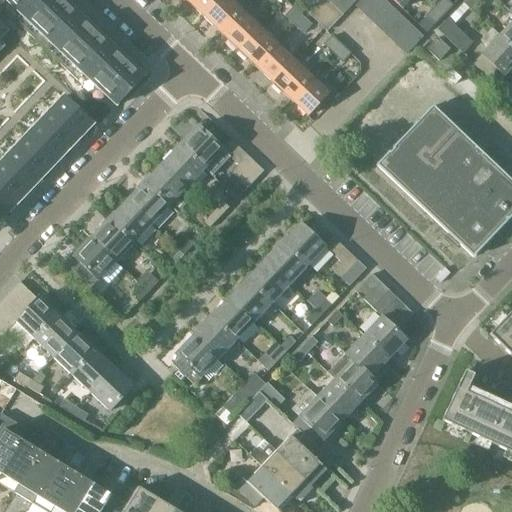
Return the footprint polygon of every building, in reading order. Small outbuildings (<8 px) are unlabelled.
[(0,0),(0,13),(3,10),(101,104),(107,97),(116,106),(144,77),(112,46),(80,17),(63,0),(0,0)] [(218,0),(185,0),(202,17),(218,0)] [(220,33),(241,11),(230,0),(218,0),(202,17),(220,33)] [(328,0),(323,0),(318,5),(336,22),(343,14),(328,0)] [(328,0),(343,14),(353,4),(356,0),(328,0)] [(373,0),(356,0),(353,4),(362,12),(373,0)] [(373,0),(362,12),(371,20),(387,3),(384,0),(373,0)] [(410,0),(392,0),(402,9),(410,0)] [(445,0),(442,0),(436,7),(444,15),(452,6),(445,0)] [(480,0),(466,0),(463,4),(472,13),(483,2),(480,0)] [(371,20),(379,28),(396,11),(387,3),(371,20)] [(336,22),(318,5),(309,14),(327,31),(336,22)] [(427,16),(435,24),(444,15),(436,7),(427,16)] [(294,25),(302,16),(293,8),(285,16),(294,25)] [(259,27),(241,11),(220,33),(237,50),(259,27)] [(379,28),(388,37),(405,20),(396,11),(379,28)] [(312,25),(302,16),(294,25),(303,34),(312,25)] [(388,37),(397,46),(413,28),(405,20),(388,37)] [(472,44),(448,20),(438,30),(463,54),(472,44)] [(511,23),(499,38),(511,49),(511,23)] [(259,27),(237,50),(254,66),(276,44),(259,27)] [(423,37),(413,28),(397,46),(406,54),(423,37)] [(511,68),(511,49),(499,38),(491,31),(480,42),(488,49),(481,56),(503,78),(511,68)] [(333,53),(341,45),(332,37),(324,45),(333,53)] [(427,50),(439,62),(450,50),(438,39),(427,50)] [(293,60),(276,44),(254,66),(272,83),(293,60)] [(350,54),(341,45),(333,53),(342,63),(350,54)] [(311,77),(293,60),(272,83),(289,99),(311,77)] [(311,77),(289,99),(307,117),(329,94),(311,77)] [(64,97),(51,110),(79,138),(93,124),(64,97)] [(511,216),(511,180),(434,106),(376,166),(473,258),(511,216)] [(51,110),(38,123),(67,150),(79,138),(51,110)] [(38,123),(26,135),(55,163),(67,150),(38,123)] [(205,170),(223,151),(224,150),(222,149),(198,126),(179,146),(205,170)] [(26,135),(15,148),(44,175),(55,163),(26,135)] [(222,149),(224,150),(223,151),(238,165),(247,156),(231,140),(222,149)] [(179,146),(162,164),(188,188),(205,170),(179,146)] [(15,148),(3,160),(32,188),(44,175),(15,148)] [(239,181),(256,164),(247,156),(238,165),(231,173),(239,181)] [(3,160),(0,163),(0,182),(19,201),(32,188),(3,160)] [(162,164),(144,183),(169,207),(176,214),(183,207),(176,200),(188,188),(162,164)] [(239,181),(248,189),(264,172),(256,164),(239,181)] [(0,206),(7,213),(19,201),(0,182),(0,206)] [(144,183),(126,202),(151,225),(151,226),(169,207),(144,183)] [(151,226),(151,225),(126,202),(108,221),(133,244),(151,226)] [(223,202),(213,212),(219,218),(229,208),(223,202)] [(212,225),(219,218),(213,212),(203,223),(209,229),(212,225)] [(108,221),(90,239),(116,263),(133,244),(108,221)] [(300,225),(283,243),(308,267),(326,249),(324,247),(300,225)] [(174,247),(178,250),(184,256),(194,245),(184,237),(174,247)] [(349,254),(333,238),(324,247),(326,249),(340,263),(349,254)] [(116,263),(90,239),(88,241),(86,239),(77,248),(79,251),(72,258),(75,261),(67,268),(90,290),(116,263)] [(290,286),(308,267),(283,243),(265,262),(290,286)] [(168,261),(174,266),(184,256),(178,250),(168,261)] [(333,271),(341,280),(358,262),(349,254),(340,263),(333,271)] [(265,262),(248,280),(273,304),(290,286),(265,262)] [(366,270),(358,262),(341,280),(350,288),(366,270)] [(355,293),(364,302),(381,284),(372,276),(355,293)] [(152,277),(142,287),(148,293),(158,282),(152,277)] [(248,280),(230,299),(255,323),(273,304),(248,280)] [(20,283),(12,292),(29,308),(37,299),(20,283)] [(389,292),(381,284),(364,302),(372,309),(389,292)] [(132,298),(138,303),(148,293),(142,287),(132,298)] [(12,292),(4,300),(21,316),(29,308),(12,292)] [(397,300),(389,292),(372,309),(380,317),(397,300)] [(29,308),(21,316),(15,322),(34,341),(59,315),(39,296),(37,299),(29,308)] [(237,342),(255,323),(230,299),(212,318),(237,342)] [(21,316),(4,300),(0,304),(0,312),(13,324),(15,322),(21,316)] [(389,325),(405,308),(397,300),(380,317),(381,318),(389,325)] [(326,301),(316,311),(322,317),(332,307),(326,301)] [(405,308),(389,325),(397,333),(413,315),(405,308)] [(306,322),(312,327),(322,317),(316,311),(306,322)] [(465,371),(441,421),(511,454),(511,311),(489,335),(511,357),(511,414),(465,393),(474,375),(465,371)] [(0,312),(0,328),(5,333),(13,324),(0,312)] [(337,312),(328,322),(333,328),(343,318),(337,312)] [(34,341),(53,359),(78,333),(59,315),(34,341)] [(212,318),(195,335),(220,360),(237,342),(212,318)] [(397,333),(389,325),(381,318),(363,336),(389,361),(407,342),(397,333)] [(97,351),(78,333),(53,359),(72,377),(97,351)] [(201,379),(220,360),(195,335),(175,355),(179,359),(172,365),(195,387),(196,387),(196,386),(202,380),(201,379)] [(363,336),(345,354),(371,379),(389,361),(363,336)] [(313,337),(303,348),(309,353),(319,343),(313,337)] [(290,338),(281,348),(286,354),(296,343),(290,338)] [(270,359),(276,364),(286,354),(281,348),(270,359)] [(299,363),(309,353),(303,348),(294,357),(299,363)] [(114,368),(97,351),(72,377),(90,394),(114,368)] [(328,372),(335,379),(336,379),(361,403),(378,385),(371,379),(345,354),(328,372)] [(134,386),(114,368),(90,394),(109,412),(134,386)] [(15,380),(26,387),(32,381),(19,373),(15,380)] [(257,396),(260,393),(267,385),(256,374),(246,384),(257,396)] [(342,422),(361,403),(336,379),(335,379),(317,398),(342,422)] [(43,388),(32,381),(26,387),(38,394),(43,388)] [(236,395),(242,400),(247,406),(257,396),(246,384),(236,395)] [(268,385),(267,385),(260,393),(268,401),(276,409),(284,401),(268,385)] [(324,441),(342,422),(317,398),(310,391),(292,410),(324,441)] [(247,406),(238,416),(246,424),(268,401),(260,393),(257,396),(247,406)] [(59,407),(70,414),(76,408),(63,400),(59,407)] [(76,408),(70,414),(83,422),(88,415),(76,408)] [(3,430),(0,435),(0,474),(21,441),(3,430)] [(276,452),(311,485),(310,485),(318,476),(313,471),(319,465),(326,472),(326,471),(310,456),(317,449),(299,431),(292,439),(290,437),(276,452)] [(39,452),(21,441),(0,474),(0,482),(8,487),(11,482),(18,486),(39,452)] [(250,456),(261,467),(291,495),(297,489),(301,493),(309,485),(310,486),(311,485),(276,452),(268,460),(256,449),(250,456)] [(32,502),(56,462),(39,452),(18,486),(15,491),(32,502)] [(74,473),(75,473),(84,459),(76,454),(67,468),(56,462),(32,502),(32,503),(33,504),(46,511),(50,511),(53,507),(74,473)] [(296,500),(291,495),(261,467),(246,483),(242,478),(234,486),(255,506),(263,498),(276,511),(278,511),(276,510),(282,504),(287,508),(294,500),(296,501),(296,500)] [(74,511),(92,484),(75,473),(74,473),(53,507),(60,511),(74,511)] [(149,511),(157,499),(130,483),(116,507),(124,511),(149,511)] [(100,511),(111,495),(92,484),(74,511),(100,511)] [(167,506),(157,499),(149,511),(173,511),(185,493),(177,489),(167,506)] [(185,511),(193,499),(185,493),(173,511),(185,511)]
